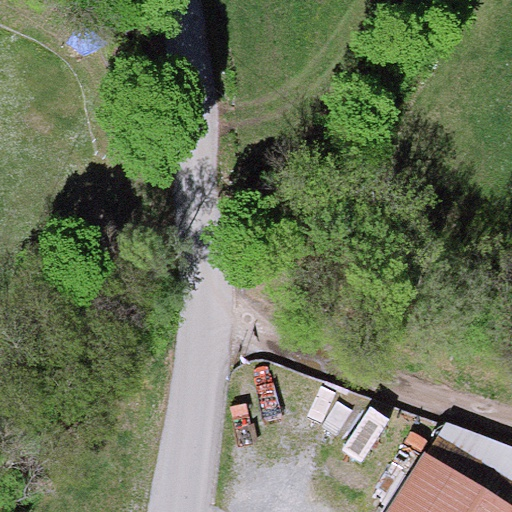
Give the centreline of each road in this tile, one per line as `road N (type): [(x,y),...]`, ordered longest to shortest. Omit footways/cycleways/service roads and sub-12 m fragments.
road 1 (residential): [(183,0),(199,317),(181,511)]
road 2 (track): [(199,317),(511,460)]
